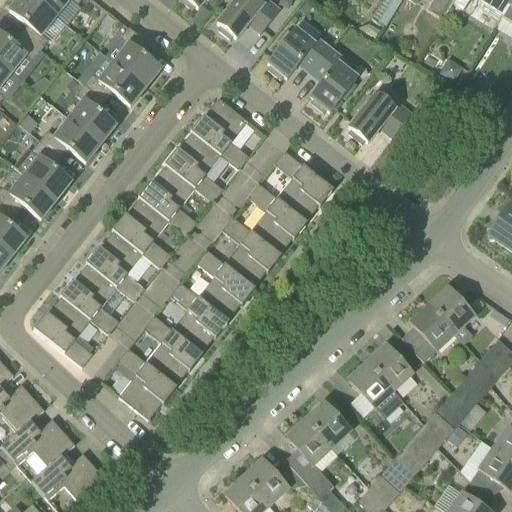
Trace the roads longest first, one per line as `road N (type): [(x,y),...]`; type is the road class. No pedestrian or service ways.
road 1 (residential): [(214,65),(11,327),(172,482)]
road 2 (residential): [(172,482),(437,243)]
road 3 (residential): [(214,65),(437,243)]
road 4 (residential): [(437,243),(511,135)]
